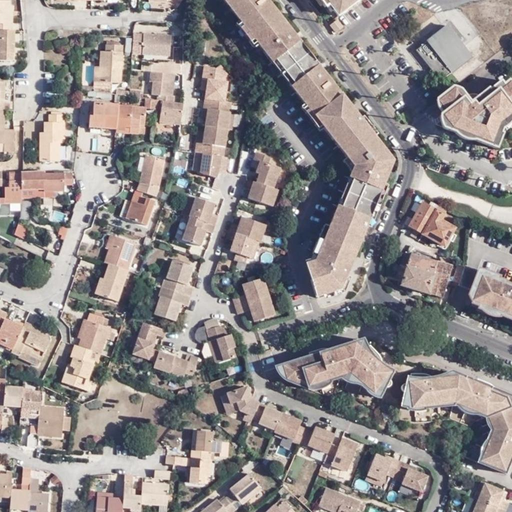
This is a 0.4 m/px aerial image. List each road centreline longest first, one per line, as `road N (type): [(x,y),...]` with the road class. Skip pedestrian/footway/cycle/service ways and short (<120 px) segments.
road 1 (residential): [(378,294),(377,254),(411,169),(409,155),(330,48)]
road 2 (residential): [(0,286),(46,295),(96,182)]
road 3 (residential): [(511,353),(378,294)]
road 4 (residential): [(247,339),(378,294)]
